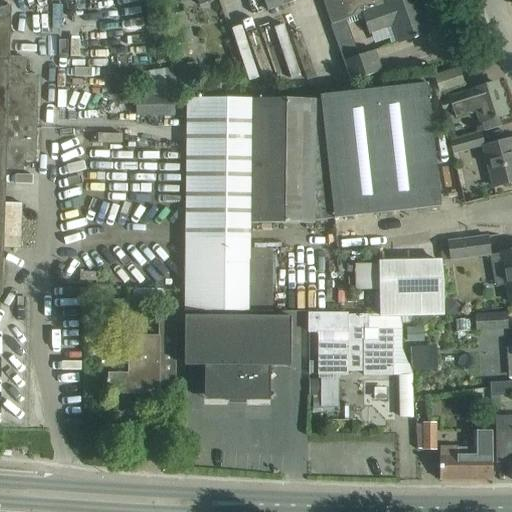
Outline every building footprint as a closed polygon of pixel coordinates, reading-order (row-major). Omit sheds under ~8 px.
[(163,38),(154,0),(144,0),(154,40),(163,38)] [(320,1),(319,0),(263,0),(267,10),(297,0),(317,0),(318,1),(320,1)] [(319,0),(320,1),(321,0),(323,0),(350,81),(381,71),(374,50),(359,55),(347,19),(362,14),(369,33),(392,25),(397,42),(413,37),(414,38),(418,37),(417,35),(429,31),(418,0),(407,0),(402,2),(401,0),(385,0),(384,1),(383,0),(319,0)] [(0,293),(2,294),(3,247),(20,248),(22,203),(5,202),(6,169),(23,170),(23,160),(35,161),(37,74),(8,73),(11,5),(0,8),(0,293)] [(168,17),(177,44),(193,38),(184,12),(168,17)] [(177,83),(200,79),(196,61),(174,66),(177,83)] [(135,95),(136,115),(175,114),(175,94),(168,94),(177,92),(173,67),(140,72),(144,93),(152,92),(153,94),(135,95)] [(463,84),(458,68),(434,76),(439,92),(463,84)] [(333,217),(441,206),(427,83),(407,85),(319,94),(320,98),(333,217)] [(443,112),(452,110),(454,116),(480,108),(484,119),(492,117),(493,119),(495,118),(495,116),(505,113),(496,83),(449,97),(449,98),(440,101),(443,112)] [(186,99),(184,315),(187,315),(271,316),(271,259),(248,259),(248,248),(248,223),(312,224),(312,219),(333,217),(320,98),(310,98),(310,100),(186,99)] [(464,137),(450,141),(453,153),(468,150),(464,137)] [(484,146),(483,146),(493,187),(511,181),(511,139),(484,146)] [(447,241),(440,242),(442,258),(449,257),(450,260),(490,255),(487,236),(447,241)] [(511,251),(500,253),(508,302),(511,301),(511,251)] [(441,259),(378,261),(379,264),(379,289),(380,314),(403,315),(404,315),(404,321),(416,321),(416,316),(443,315),(441,259)] [(379,264),(355,264),(355,290),(379,289),(379,264)] [(163,301),(163,288),(89,286),(89,308),(128,309),(128,300),(163,301)] [(348,313),(308,312),(308,332),(318,332),(318,374),(348,375),(348,367),(358,367),(359,314),(348,314),(348,313)] [(505,312),(474,314),(475,330),(506,328),(505,312)] [(359,314),(358,367),(363,367),(363,375),(393,375),(399,375),(401,416),(413,415),(411,371),(402,348),(403,315),(380,314),(359,314)] [(289,365),(289,316),(271,316),(187,315),(184,315),(184,365),(203,365),(203,399),(269,399),(269,365),(289,365)] [(158,335),(148,335),(128,335),(128,373),(108,373),(108,379),(106,379),(106,383),(108,383),(108,393),(142,393),(142,389),(159,389),(159,344),(176,344),(176,318),(158,318),(158,335)] [(324,379),(309,379),(310,395),(325,395),(324,379)] [(511,381),(490,383),(491,396),(499,395),(511,394),(511,381)] [(491,396),(492,411),(497,410),(500,408),(499,395),(491,396)] [(511,463),(511,479),(511,415),(511,416),(495,416),(495,463),(511,463)] [(422,423),(417,424),(418,449),(436,449),(436,422),(422,422),(422,423)] [(440,479),(492,479),(492,431),(474,431),(474,448),(440,448),(440,479)]
